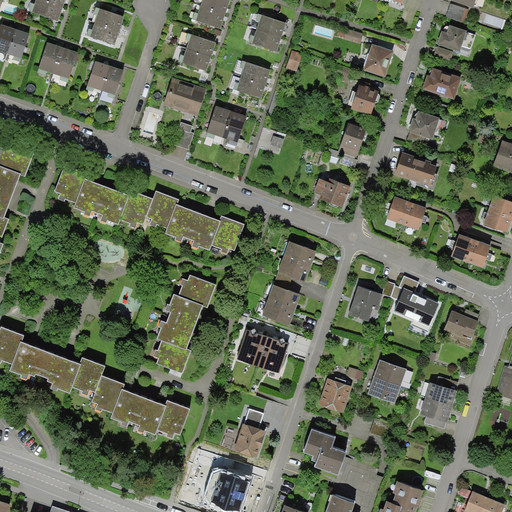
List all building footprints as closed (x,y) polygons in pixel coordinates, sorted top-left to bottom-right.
[(63,0),(35,0),(34,7),(59,14),(63,0)] [(228,0),(201,0),(196,19),(222,26),(228,0)] [(482,0),(452,0),(450,8),(478,15),(482,0)] [(125,12),(100,5),(92,35),(117,42),(125,12)] [(289,20),(264,13),(255,43),(281,50),(289,20)] [(29,28),(0,20),(0,49),(22,56),(29,28)] [(471,28),(446,21),(439,45),(465,52),(471,28)] [(217,39),(191,32),(183,62),(208,69),(217,39)] [(78,47),(46,38),(39,66),(70,74),(78,47)] [(397,48),(372,41),(365,67),(390,74),(397,48)] [(124,67),(93,58),(85,85),(116,94),(124,67)] [(271,65),(246,58),(237,88),(263,95),(271,65)] [(457,72),(435,66),(428,91),(450,97),(457,72)] [(172,78),(164,104),(197,115),(206,89),(172,78)] [(384,88),(361,82),(354,105),(377,111),(384,88)] [(245,110),(213,102),(206,129),(237,138),(245,110)] [(446,118),(419,110),(414,129),(441,136),(446,118)] [(369,127),(350,122),(342,150),(361,155),(369,127)] [(35,152),(6,140),(3,146),(0,144),(0,154),(1,155),(0,156),(0,164),(21,173),(25,175),(35,152)] [(511,144),(502,141),(493,164),(511,170),(511,144)] [(438,154),(412,147),(403,179),(429,187),(438,154)] [(0,217),(4,219),(21,173),(0,164),(0,217)] [(86,172),(64,164),(53,191),(59,194),(57,199),(64,202),(65,198),(75,202),(84,177),(86,172)] [(351,182),(328,175),(320,202),(344,209),(351,182)] [(129,194),(84,177),(75,202),(73,207),(84,211),(83,214),(90,216),(92,211),(101,214),(99,221),(106,224),(107,220),(118,224),(120,219),(129,194)] [(130,190),(129,194),(120,219),(130,223),(129,226),(135,228),(137,223),(142,225),(145,217),(153,198),(130,190)] [(155,190),(153,198),(145,217),(151,219),(149,225),(156,227),(157,225),(166,228),(176,204),(178,199),(155,190)] [(511,195),(497,191),(488,221),(511,227),(511,195)] [(429,204),(397,195),(391,219),(422,227),(429,204)] [(219,220),(176,204),(166,228),(165,233),(175,237),(174,240),(181,243),(183,237),(193,240),(191,247),(197,249),(198,245),(209,249),(210,245),(219,220)] [(221,216),(219,220),(210,245),(221,249),(220,252),(227,255),(229,250),(234,251),(244,224),(221,216)] [(494,244),(460,235),(454,256),(488,266),(494,244)] [(316,251),(289,242),(279,271),(292,276),(300,278),(302,270),(309,272),(316,251)] [(292,276),(279,271),(263,314),(290,324),(301,293),(288,288),(292,276)] [(399,271),(395,283),(394,286),(402,289),(407,273),(399,271)] [(182,285),(179,295),(203,304),(203,306),(207,308),(216,285),(190,275),(188,280),(182,278),(180,284),(182,285)] [(435,289),(411,279),(402,300),(426,310),(435,289)] [(386,280),(382,294),(391,296),(394,286),(395,283),(386,280)] [(382,294),(358,286),(350,314),(371,320),(375,309),(378,309),(382,294)] [(161,327),(157,338),(162,340),(186,349),(203,306),(203,304),(179,295),(174,294),(170,305),(166,304),(164,310),(170,312),(167,322),(161,319),(158,326),(161,327)] [(464,316),(453,311),(446,327),(472,338),(479,320),(475,319),(477,314),(466,310),(464,316)] [(22,333),(0,324),(0,362),(2,358),(11,362),(20,339),(22,333)] [(250,330),(246,329),(236,359),(258,366),(268,336),(257,332),(255,328),(250,330)] [(279,339),(268,336),(258,366),(279,373),(289,343),(286,342),(283,337),(279,339)] [(11,362),(8,367),(21,372),(20,376),(26,378),(29,372),(34,375),(35,372),(47,376),(46,379),(52,382),(49,387),(56,390),(57,386),(70,391),(72,385),(80,362),(20,339),(11,362)] [(191,350),(186,349),(162,340),(158,351),(155,350),(154,355),(159,357),(157,363),(182,372),(191,350)] [(511,342),(510,349),(511,350),(511,358),(509,367),(506,366),(497,395),(511,399),(511,342)] [(82,357),(80,362),(72,385),(82,389),(81,392),(87,394),(89,389),(95,391),(101,374),(104,365),(82,357)] [(408,368),(380,358),(368,392),(395,402),(408,368)] [(365,371),(349,366),(347,375),(362,380),(365,371)] [(123,383),(101,374),(95,391),(91,400),(97,403),(95,408),(100,410),(102,407),(112,411),(121,387),(123,383)] [(438,385),(430,382),(420,414),(425,416),(423,423),(445,430),(460,382),(441,376),(438,385)] [(335,380),(327,378),(319,404),(344,412),(352,386),(346,384),(347,381),(336,377),(335,380)] [(157,428),(166,404),(121,387),(112,411),(110,416),(122,420),(121,423),(127,425),(129,419),(139,423),(136,431),(143,433),(144,429),(155,433),(157,428)] [(191,407),(167,399),(166,404),(157,428),(167,432),(166,435),(174,438),(175,433),(181,435),(191,407)] [(264,413),(249,408),(236,450),(257,457),(266,430),(259,428),(264,413)] [(389,423),(375,418),(370,431),(384,437),(389,423)] [(336,436),(312,428),(304,451),(314,454),(312,459),(316,461),(314,466),(338,474),(344,456),(347,450),(332,446),(336,436)] [(254,467),(234,461),(231,468),(251,475),(254,467)] [(248,482),(221,473),(211,502),(239,511),(248,482)] [(424,489),(397,480),(393,491),(396,492),(393,501),(387,499),(384,508),(381,507),(379,511),(415,511),(418,507),(419,507),(423,497),(422,496),(424,489)] [(500,511),(504,503),(473,491),(465,510),(469,511),(500,511)] [(354,501),(331,494),(325,511),(350,511),(352,507),(354,501)] [(0,511),(6,511),(10,503),(0,500),(0,511)] [(309,511),(284,503),(281,511),(309,511)]
